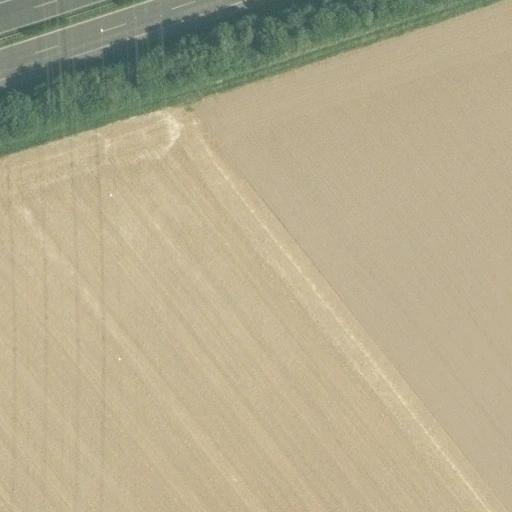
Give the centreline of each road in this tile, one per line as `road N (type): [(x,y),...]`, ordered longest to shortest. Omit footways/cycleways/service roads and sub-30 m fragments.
road 1 (track): [(0,174),(511,11)]
road 2 (motorway): [(0,62),(184,0)]
